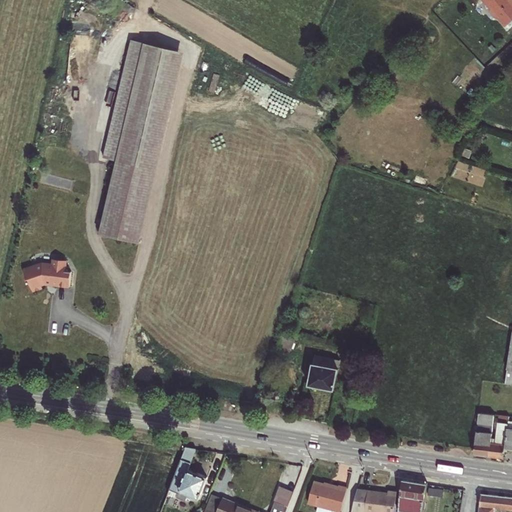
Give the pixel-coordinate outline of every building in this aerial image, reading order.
[(482,0),(493,10),(493,12),(497,16),(499,16),(508,25),(511,20),(511,0),(482,0)] [(137,242),(184,51),(131,39),(102,156),(116,159),(98,232),(137,242)] [(42,261),(23,264),(25,279),(26,278),(27,288),(39,287),(39,283),(44,282),(49,283),(48,284),(66,289),(70,274),(64,272),(66,262),(54,259),(53,264),(42,261)] [(278,343),(291,348),(297,332),(283,328),(278,343)] [(311,382),(339,387),(345,357),(317,352),(311,382)] [(275,396),(285,399),(287,393),(286,389),(281,387),(277,389),(275,396)] [(486,423),(494,424),(495,413),(480,410),(479,422),(486,423)] [(507,453),(508,445),(510,423),(511,419),(511,415),(501,414),(498,433),(493,433),(490,455),(506,457),(507,453)] [(475,452),(490,455),(493,433),(494,424),(486,423),(485,431),(478,430),(476,448),(475,452)] [(198,450),(188,449),(172,491),(181,495),(180,497),(189,501),(190,498),(201,503),(210,480),(189,472),(198,450)] [(425,511),(430,487),(407,483),(402,510),(402,511),(425,511)] [(343,511),(350,492),(341,490),(340,492),(316,485),(310,506),(320,509),(319,511),(343,511)] [(283,490),(278,505),(290,510),(296,495),(283,490)] [(355,511),(368,511),(371,496),(360,495),(355,511)] [(397,511),(400,498),(392,497),(392,499),(371,496),(368,511),(397,511)] [(511,499),(484,497),(482,511),(497,511),(498,509),(511,510),(511,499)] [(247,511),(249,510),(226,501),(221,511),(247,511)]
